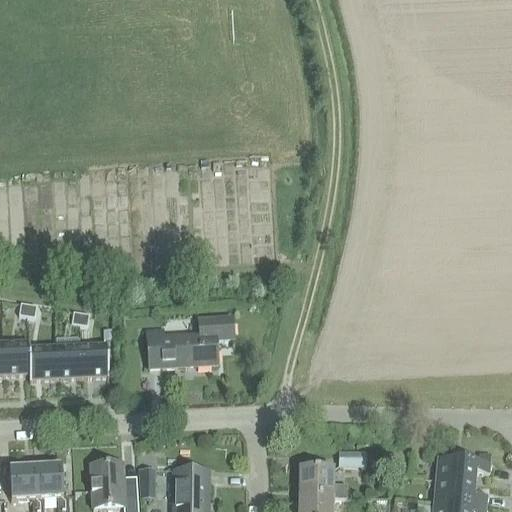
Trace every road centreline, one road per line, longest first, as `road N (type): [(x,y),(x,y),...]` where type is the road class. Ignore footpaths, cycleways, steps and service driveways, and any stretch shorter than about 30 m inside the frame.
road 1 (track): [(279,416),(312,292),(339,139),(315,0)]
road 2 (unclassified): [(511,417),(251,418)]
road 3 (unclassified): [(251,418),(0,433)]
